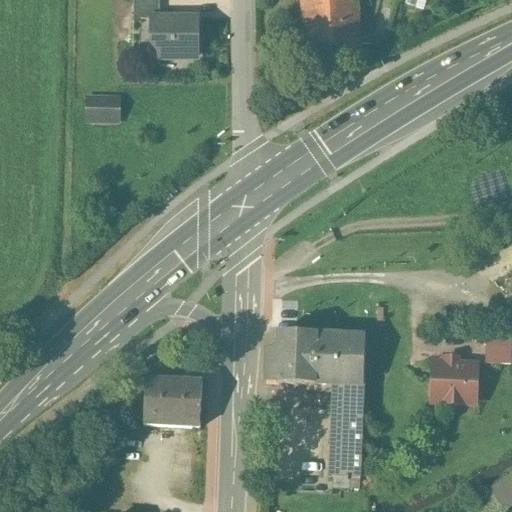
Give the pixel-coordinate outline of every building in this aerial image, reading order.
[(159,0),(133,0),(134,21),(151,21),(152,20),(160,20),(159,0)] [(356,0),(303,0),(305,53),(359,51),(356,0)] [(406,0),(406,2),(423,9),(426,0),(406,0)] [(160,20),(152,20),(151,21),(152,32),(159,40),(159,60),(193,61),(193,34),(197,34),(198,21),(160,20)] [(109,100),(86,100),(85,122),(108,123),(109,100)] [(294,334),(278,334),(278,350),(266,350),(265,385),(292,386),(294,334)] [(365,338),(317,336),(317,335),(294,334),(292,386),(336,388),(333,478),(350,479),(361,479),(365,338)] [(511,338),(486,337),(485,365),(511,366),(511,338)] [(476,366),(433,365),(432,384),(429,387),(428,393),(432,397),(432,400),(445,401),(444,405),(462,406),(463,402),(475,402),(476,366)] [(202,384),(146,381),(143,425),(197,428),(200,428),(202,384)] [(511,474),(466,509),(467,511),(502,511),(511,505),(511,474)] [(350,479),(333,478),(333,489),(350,489),(350,479)]
